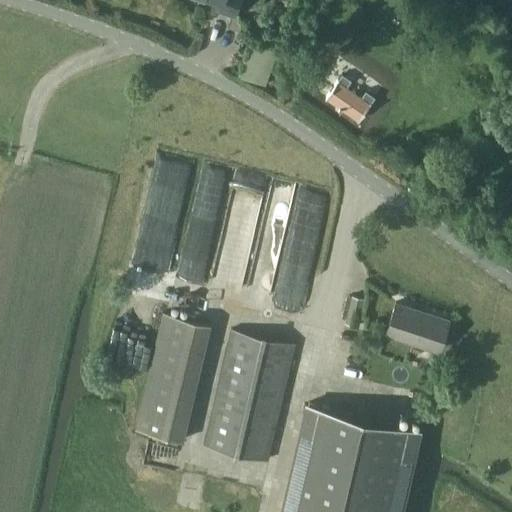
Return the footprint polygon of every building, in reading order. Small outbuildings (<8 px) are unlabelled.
[(219,0),(220,0),(217,7),(235,14),(240,0),(219,0)] [(240,74),(266,83),(277,49),(252,40),(240,74)] [(343,72),(327,95),(338,103),(336,105),(342,109),(344,107),(359,118),(376,95),(366,88),(362,94),(348,84),(352,78),(343,72)] [(510,120),(502,114),(492,128),(501,134),(510,120)] [(168,274),(196,157),(183,154),(180,164),(162,159),(135,266),(168,274)] [(345,321),(356,324),(366,297),(355,293),(345,321)] [(387,329),(440,347),(450,319),(397,301),(387,329)] [(137,427),(184,438),(211,321),(164,310),(137,427)] [(109,354),(126,359),(139,320),(122,314),(109,354)] [(233,326),(205,444),(268,459),(296,341),(233,326)] [(397,511),(417,427),(383,419),(308,402),(282,511),(397,511)]
